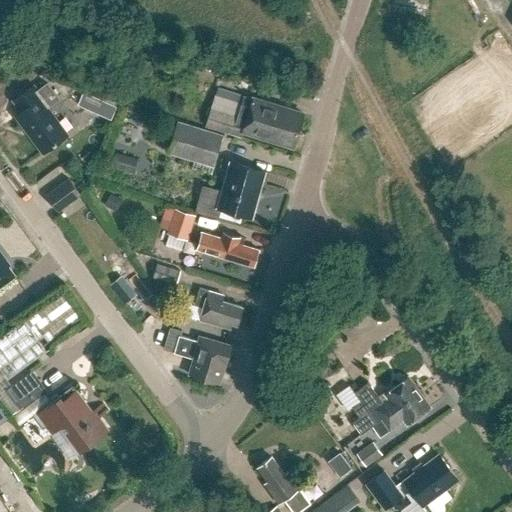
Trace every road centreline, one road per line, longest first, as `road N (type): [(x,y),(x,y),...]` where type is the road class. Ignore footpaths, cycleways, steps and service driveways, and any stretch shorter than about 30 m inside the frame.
road 1 (unclassified): [(206,450),(0,170)]
road 2 (residential): [(511,455),(375,267),(355,246),(298,223)]
road 3 (unclassified): [(206,450),(244,399),(298,223)]
road 4 (unclassified): [(298,223),(358,0)]
